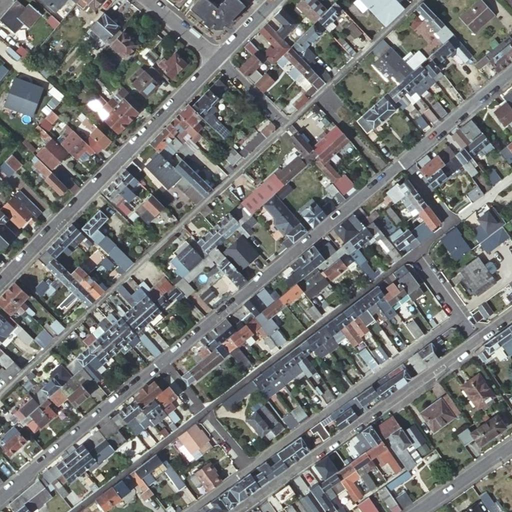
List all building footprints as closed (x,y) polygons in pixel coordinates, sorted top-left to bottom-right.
[(67,14),(76,4),(71,0),(42,0),(42,1),(55,12),(59,7),(67,14)] [(78,0),(76,4),(83,9),(87,4),(94,10),(98,5),(99,5),(101,3),(100,2),(102,0),(78,0)] [(195,0),(189,9),(190,9),(213,28),(213,29),(223,29),(223,28),(244,6),(244,5),(238,0),(223,0),(218,6),(215,6),(208,0),(195,0)] [(313,24),(317,20),(326,11),(315,0),(301,0),(296,5),(313,24)] [(358,0),(385,27),(403,9),(398,4),(401,0),(358,0)] [(473,33),(493,16),(479,1),(460,18),(473,33)] [(317,20),(324,27),(328,32),(335,26),(331,22),(342,10),(335,3),(334,2),(326,11),(317,20)] [(442,44),(452,35),(422,2),(414,10),(434,33),(433,34),(438,39),(437,39),(442,44)] [(40,15),(28,5),(16,19),(28,29),(40,15)] [(118,27),(103,14),(86,33),(101,46),(104,42),(118,27)] [(54,29),(59,23),(51,16),(46,22),(54,29)] [(298,39),(291,47),(297,53),(302,48),(303,49),(305,46),(320,32),(319,32),(324,27),(317,20),(313,24),(305,32),(298,39)] [(267,23),(258,31),(275,47),(273,49),(270,46),(262,54),(265,58),(272,65),(283,54),(291,47),(289,45),(282,39),(267,23)] [(291,30),(287,34),(292,39),(291,40),(292,42),(296,38),(303,31),(296,23),(290,29),(291,30)] [(353,40),(361,32),(352,23),(344,30),(353,40)] [(118,27),(104,42),(107,45),(121,29),(118,27)] [(139,45),(123,31),(110,45),(126,59),(139,45)] [(305,32),(303,31),(296,38),(298,39),(305,32)] [(162,39),(156,33),(145,45),(151,50),(162,39)] [(287,34),(282,39),(289,45),(292,42),(291,40),(292,39),(287,34)] [(459,43),(452,35),(442,44),(427,58),(434,66),(437,62),(438,63),(453,50),(452,49),(458,43),(459,43)] [(497,46),(510,62),(511,60),(511,39),(509,36),(497,46)] [(390,48),(383,39),(371,50),(379,58),(390,48)] [(19,46),(29,55),(35,48),(25,40),(19,46)] [(458,43),(452,49),(453,50),(463,61),(469,56),(458,43)] [(346,45),(343,47),(347,51),(349,54),(352,52),(346,45)] [(19,46),(15,52),(24,61),(29,55),(19,46)] [(300,57),(307,64),(312,60),(312,59),(312,54),(305,46),(303,49),(302,48),(297,53),(300,57)] [(510,62),(497,46),(485,55),(481,58),(476,62),(474,64),(478,68),(489,60),(498,71),(510,62)] [(291,47),(283,54),(284,55),(277,61),(282,66),(289,60),(294,66),(288,72),(295,79),(302,73),(309,66),(307,64),(300,57),(297,53),(291,47)] [(390,48),(379,58),(371,65),(379,74),(384,70),(390,77),(397,85),(402,80),(410,72),(411,72),(390,48)] [(265,58),(262,54),(258,50),(239,69),(246,76),(265,58)] [(342,55),(348,61),(352,57),(349,54),(347,51),(342,55)] [(418,66),(424,60),(417,51),(404,63),(411,72),(418,66)] [(184,64),(185,63),(175,52),(167,61),(164,59),(158,65),(171,78),(178,71),(179,71),(185,65),(184,64)] [(434,66),(427,58),(424,60),(418,66),(433,82),(434,83),(442,75),(434,66)] [(315,63),(310,67),(325,83),(330,78),(324,71),(323,72),(315,63)] [(154,82),(161,75),(151,65),(145,72),(141,68),(136,73),(140,77),(133,84),(145,96),(153,89),(151,87),(155,83),(154,82)] [(302,73),(295,79),(302,87),(300,89),(303,93),(292,103),(297,108),(325,83),(310,67),(309,66),(302,73)] [(433,82),(418,66),(411,72),(410,72),(425,89),(433,82)] [(0,90),(1,91),(16,74),(11,69),(0,81),(0,90)] [(385,81),(390,77),(384,70),(379,74),(385,81)] [(265,72),(254,84),(262,92),(274,81),(268,76),(271,73),(269,71),(267,74),(265,72)] [(410,72),(402,80),(411,90),(410,91),(412,93),(413,92),(417,96),(425,89),(410,72)] [(191,106),(195,111),(203,118),(224,139),(227,135),(212,120),(213,118),(208,113),(210,112),(207,110),(211,106),(210,105),(218,97),(217,96),(227,87),(219,79),(209,89),(209,88),(191,106)] [(395,86),(409,103),(411,106),(419,99),(417,96),(413,92),(412,93),(410,91),(411,90),(402,80),(397,85),(395,86)] [(511,84),(500,95),(506,102),(511,108),(511,107),(511,84)] [(386,94),(397,107),(401,111),(409,103),(395,86),(386,94)] [(463,100),(451,86),(446,90),(458,104),(463,100)] [(137,111),(142,106),(133,97),(122,87),(112,97),(107,103),(128,122),(138,112),(137,111)] [(118,133),(128,122),(107,103),(96,92),(93,96),(104,106),(102,108),(108,113),(104,117),(103,118),(118,133)] [(365,134),(397,107),(386,94),(360,117),(354,122),(365,134)] [(104,106),(93,96),(88,101),(104,117),(108,113),(102,108),(104,106)] [(441,117),(446,112),(436,101),(431,105),(441,117)] [(511,126),(511,108),(506,102),(493,112),(504,126),(509,123),(511,126)] [(188,103),(179,113),(186,120),(195,111),(191,106),(188,103)] [(322,113),(314,104),(302,115),(310,123),(322,113)] [(438,120),(426,106),(420,111),(430,123),(432,125),(438,120)] [(44,119),(38,125),(40,127),(42,125),(44,127),(48,123),(50,125),(57,117),(51,111),(44,119)] [(186,120),(189,123),(191,126),(193,127),(203,118),(195,111),(186,120)] [(179,113),(168,124),(175,131),(181,125),(186,120),(179,113)] [(16,137),(22,142),(22,143),(27,137),(33,131),(38,125),(44,119),(39,114),(33,120),(32,120),(16,137)] [(334,127),(340,122),(332,114),(327,119),(334,127)] [(421,129),(427,124),(419,116),(414,120),(421,129)] [(103,147),(111,140),(87,117),(83,122),(92,131),(90,134),(83,141),(93,150),(96,153),(103,147)] [(481,133),(470,119),(459,128),(470,142),(481,133)] [(341,134),(347,129),(349,127),(342,120),(340,122),(334,127),(341,134)] [(242,157),(244,159),(274,131),(274,126),(271,123),(238,154),(242,157)] [(168,124),(157,135),(174,152),(179,147),(182,144),(172,134),(175,131),(168,124)] [(38,125),(33,131),(47,144),(37,154),(52,169),(67,153),(40,127),(38,125)] [(293,135),(297,132),(292,125),(287,129),(293,135)] [(191,126),(189,128),(187,131),(192,136),(197,131),(193,127),(191,126)] [(89,154),(93,150),(83,141),(68,127),(66,129),(70,133),(65,139),(61,144),(76,159),(77,157),(85,150),(89,154)] [(325,149),(341,134),(334,127),(325,135),(317,142),(311,148),(317,156),(325,149)] [(61,135),(65,139),(70,133),(66,129),(61,135)] [(348,142),(357,152),(362,147),(347,129),(341,134),(348,142)] [(195,139),(200,134),(197,131),(192,136),(195,139)] [(311,161),(317,156),(311,148),(297,132),(293,135),(288,140),(300,153),(302,156),(308,164),(311,161)] [(317,142),(325,135),(323,133),(315,140),(317,142)] [(485,155),(493,148),(481,133),(470,142),(463,148),(470,157),(477,151),(481,156),(484,154),(485,155)] [(331,157),(348,142),(341,134),(325,149),(331,157)] [(157,135),(149,143),(158,153),(166,160),(174,152),(157,135)] [(27,137),(22,143),(32,152),(37,147),(27,137)] [(184,143),(193,152),(198,147),(189,138),(185,141),(184,143)] [(511,141),(498,152),(505,160),(510,156),(511,154),(511,141)] [(182,144),(179,147),(188,157),(193,152),(184,143),(182,144)] [(221,155),(232,167),(242,157),(238,154),(231,146),(221,155)] [(470,157),(463,148),(454,155),(461,164),(472,179),(479,174),(475,170),(467,159),(470,157)] [(326,178),(330,183),(337,176),(325,162),(331,157),(325,149),(317,156),(311,161),(326,178)] [(85,150),(77,157),(82,162),(89,154),(85,150)] [(437,155),(419,170),(425,179),(454,155),(450,150),(440,158),(437,155)] [(166,160),(158,153),(146,165),(168,187),(181,175),(173,167),(169,163),(166,160)] [(11,155),(5,162),(14,171),(21,164),(11,155)] [(169,163),(173,167),(181,159),(177,155),(169,163)] [(454,155),(425,179),(433,188),(458,167),(457,167),(461,164),(454,155)] [(288,182),(308,164),(302,156),(299,159),(296,156),(280,171),(278,169),(272,174),(283,186),(288,182)] [(475,170),(479,167),(470,157),(467,159),(475,170)] [(59,195),(67,187),(65,185),(39,159),(34,164),(47,177),(45,179),(45,180),(59,195)] [(173,167),(181,175),(183,177),(188,182),(196,174),(194,171),(198,167),(193,162),(188,166),(181,159),(173,167)] [(132,161),(125,168),(133,177),(140,170),(132,161)] [(14,171),(5,162),(0,166),(0,169),(8,177),(14,171)] [(32,166),(45,179),(47,177),(34,164),(32,166)] [(125,168),(117,176),(130,190),(138,182),(133,177),(125,168)] [(493,188),(501,181),(493,170),(486,175),(488,177),(486,179),(493,188)] [(192,185),(203,197),(212,189),(207,184),(209,182),(205,178),(203,180),(196,174),(188,182),(192,185)] [(267,178),(279,190),(283,187),(283,186),(272,174),(267,178)] [(117,176),(110,184),(123,197),(125,199),(128,202),(135,195),(130,190),(117,176)] [(178,181),(187,190),(192,185),(188,182),(183,177),(178,181)] [(240,204),(251,215),(262,205),(274,194),(279,190),(267,178),(240,203),(240,204)] [(414,187),(407,179),(399,185),(397,183),(386,192),(394,203),(399,199),(414,187)] [(67,187),(73,193),(79,187),(71,180),(65,185),(67,187)] [(283,187),(288,192),(293,187),(288,182),(283,186),(283,187)] [(341,202),(344,199),(330,183),(328,185),(324,189),(331,196),(334,194),(341,202)] [(110,184),(102,192),(126,215),(131,210),(127,206),(126,207),(119,200),(123,197),(110,184)] [(184,193),(195,204),(203,197),(192,185),(187,190),(184,193)] [(472,204),(484,195),(478,186),(466,195),(472,204)] [(283,187),(279,190),(283,196),(288,192),(283,187)] [(420,196),(414,187),(399,199),(406,208),(420,196)] [(20,191),(15,196),(37,217),(42,212),(20,191)] [(142,203),(147,207),(155,215),(163,206),(151,194),(142,203)] [(287,209),(274,194),(262,205),(274,219),(274,225),(283,235),(285,235),(287,238),(283,242),(282,244),(286,248),(306,231),(293,215),(287,209)] [(37,217),(15,196),(1,210),(9,218),(16,210),(31,223),(37,217)] [(427,206),(420,196),(406,208),(409,212),(412,217),(427,206)] [(316,222),(334,208),(328,201),(320,208),(311,199),(302,207),(316,222)] [(136,209),(140,214),(147,207),(142,203),(136,209)] [(235,217),(241,223),(251,215),(240,204),(231,212),(235,217)] [(199,212),(204,218),(212,211),(206,205),(199,212)] [(440,223),(427,206),(412,217),(408,220),(412,225),(413,227),(410,230),(420,243),(425,239),(423,236),(440,223)] [(312,226),(316,222),(302,207),(298,210),(312,226)] [(359,207),(353,212),(361,223),(368,217),(359,207)] [(390,207),(384,211),(398,227),(403,223),(394,212),(390,207)] [(409,212),(406,208),(399,214),(402,218),(409,212)] [(0,233),(8,242),(15,235),(4,223),(9,218),(1,210),(0,209),(0,233)] [(100,209),(81,228),(96,243),(104,235),(97,228),(108,217),(100,209)] [(136,209),(128,217),(132,221),(133,221),(140,214),(136,209)] [(368,217),(361,223),(363,225),(365,223),(367,225),(372,221),(379,215),(375,211),(368,217)] [(199,212),(190,220),(195,226),(203,219),(204,218),(199,212)] [(505,224),(497,213),(481,224),(470,232),(479,243),(489,236),(501,227),(505,224)] [(227,214),(220,220),(232,232),(235,229),(238,226),(233,220),(228,214),(227,214)] [(233,220),(238,226),(241,223),(235,217),(233,220)] [(220,220),(212,227),(224,239),(232,232),(220,220)] [(367,225),(365,227),(357,233),(364,242),(372,236),(371,235),(376,232),(379,229),(372,221),(367,225)] [(511,227),(508,222),(505,224),(501,227),(506,233),(511,228),(511,227)] [(72,223),(63,231),(72,240),(75,237),(80,242),(83,239),(85,237),(72,223)] [(212,228),(205,234),(196,241),(207,253),(215,246),(224,239),(212,227),(212,228)] [(482,248),(486,253),(509,237),(506,233),(501,227),(489,236),(479,243),(482,248)] [(407,243),(411,249),(419,243),(407,228),(402,232),(399,228),(389,237),(399,250),(407,243)] [(441,239),(457,260),(470,250),(459,236),(460,235),(455,228),(441,239)] [(141,234),(152,245),(157,240),(146,229),(141,234)] [(379,229),(376,232),(381,238),(379,239),(388,250),(386,252),(394,263),(401,257),(379,229)] [(201,230),(193,238),(196,241),(205,234),(201,230)] [(63,231),(46,249),(55,258),(63,250),(68,255),(78,245),(77,245),(72,240),(63,231)] [(372,236),(364,242),(367,246),(374,240),(376,242),(379,239),(381,238),(376,232),(371,235),(372,236)] [(0,247),(1,249),(8,242),(0,233),(0,247)] [(357,233),(341,246),(347,253),(348,254),(355,248),(356,249),(364,242),(357,233)] [(120,267),(125,271),(133,263),(104,235),(96,243),(100,247),(108,254),(120,267)] [(84,243),(88,247),(92,243),(85,237),(83,239),(85,242),(84,243)] [(173,270),(180,278),(183,275),(207,253),(196,241),(193,238),(188,243),(177,253),(170,260),(176,267),(173,270)] [(379,239),(376,242),(385,253),(386,252),(388,250),(379,239)] [(185,240),(174,250),(177,253),(188,243),(185,240)] [(313,245),(304,253),(315,267),(324,260),(313,245)] [(215,246),(207,253),(213,260),(221,269),(225,273),(238,288),(246,281),(233,266),(227,259),(215,246)] [(347,253),(341,246),(333,252),(338,258),(332,263),(323,271),(325,274),(330,280),(346,267),(339,259),(347,253)] [(46,249),(37,258),(57,277),(66,269),(55,258),(46,249)] [(227,259),(233,266),(241,259),(234,252),(227,259)] [(328,256),(327,257),(332,263),(338,258),(333,252),(332,253),(328,256)] [(207,253),(183,275),(188,281),(213,260),(207,253)] [(304,253),(295,260),(301,267),(290,276),(296,283),(306,274),(315,267),(304,253)] [(105,256),(99,262),(109,272),(115,266),(105,256)] [(324,260),(315,267),(320,273),(323,271),(332,263),(327,257),(324,260)] [(356,257),(353,260),(358,266),(362,264),(356,257)] [(493,260),(490,260),(483,265),(478,258),(461,270),(477,293),(494,281),(490,274),(497,269),(497,266),(493,260)] [(233,266),(246,281),(254,274),(241,259),(233,266)] [(99,262),(95,267),(104,277),(109,272),(99,262)] [(358,266),(364,273),(367,277),(373,273),(364,262),(362,264),(358,266)] [(397,280),(409,272),(403,265),(392,273),(397,280)] [(79,282),(87,274),(79,266),(71,274),(74,277),(79,282)] [(116,271),(120,275),(125,271),(120,267),(116,271)] [(315,267),(306,274),(309,278),(298,287),(303,292),(309,299),(328,283),(323,276),(320,273),(315,267)] [(62,282),(66,286),(74,277),(71,274),(66,269),(57,277),(52,283),(49,286),(50,288),(45,292),(49,296),(62,282)] [(409,298),(413,302),(424,294),(409,272),(397,280),(406,293),(409,298)] [(364,273),(358,278),(364,285),(370,281),(367,277),(364,273)] [(406,293),(397,280),(392,273),(377,285),(384,295),(391,305),(406,293)] [(88,291),(96,298),(107,288),(101,282),(98,285),(87,274),(79,282),(81,284),(88,291)] [(306,274),(296,283),(295,283),(298,287),(309,278),(306,274)] [(180,278),(174,283),(182,292),(184,295),(187,298),(196,290),(188,281),(183,275),(180,278)] [(167,290),(172,285),(164,276),(159,281),(167,290)] [(296,283),(290,276),(286,279),(291,286),(295,283),(296,283)] [(73,293),(81,284),(79,282),(74,277),(66,286),(73,293)] [(44,281),(35,290),(41,296),(45,292),(50,288),(49,286),(52,283),(48,279),(45,283),(44,281)] [(162,294),(167,290),(159,281),(155,285),(162,294)] [(5,291),(19,304),(28,295),(14,282),(5,291)] [(143,282),(138,286),(140,288),(145,293),(150,289),(143,282)] [(182,292),(174,283),(172,285),(167,290),(162,294),(157,298),(153,302),(144,310),(140,314),(148,323),(148,322),(159,313),(160,312),(169,304),(169,303),(175,298),(182,292)] [(291,286),(281,294),(278,296),(278,297),(286,306),(303,292),(298,287),(295,283),(291,286)] [(77,297),(79,299),(88,291),(81,284),(73,293),(58,307),(60,309),(63,307),(65,309),(69,305),(77,297)] [(131,296),(121,285),(116,290),(132,307),(129,310),(136,318),(140,314),(144,310),(131,296)] [(155,285),(150,289),(157,298),(162,294),(155,285)] [(384,295),(377,285),(368,292),(375,302),(380,298),(384,295)] [(263,303),(266,306),(268,304),(278,297),(278,296),(274,290),(269,294),(263,287),(255,293),(261,301),(263,303)] [(140,288),(131,296),(144,310),(153,302),(145,293),(140,288)] [(157,298),(150,289),(145,293),(153,302),(157,298)] [(205,305),(215,296),(208,289),(198,297),(205,305)] [(5,291),(0,296),(0,303),(10,313),(15,308),(21,314),(25,310),(19,304),(5,291)] [(74,310),(79,314),(96,298),(88,291),(79,299),(82,302),(74,310)] [(184,295),(182,292),(175,298),(177,301),(184,295)] [(375,302),(368,292),(358,299),(366,309),(375,302)] [(261,301),(255,293),(243,304),(253,317),(254,316),(264,308),(266,306),(263,303),(261,301)] [(406,293),(391,305),(394,309),(409,298),(406,293)] [(387,308),(391,305),(384,295),(380,298),(387,308)] [(77,297),(69,305),(71,307),(79,299),(77,297)] [(253,317),(252,317),(260,327),(265,334),(275,346),(277,348),(285,341),(276,330),(278,329),(270,319),(286,306),(278,297),(268,304),(266,306),(264,308),(254,316),(253,317)] [(366,309),(358,299),(350,306),(357,316),(366,309)] [(319,301),(314,305),(322,315),(327,311),(319,301)] [(485,302),(478,307),(486,318),(493,313),(485,302)] [(322,315),(314,305),(307,311),(315,321),(322,315)] [(136,318),(129,310),(125,313),(119,306),(117,308),(120,311),(117,312),(121,317),(128,324),(136,318)] [(357,316),(350,306),(341,312),(359,337),(368,330),(357,316)] [(443,310),(431,318),(436,324),(447,316),(443,310)] [(478,310),(471,315),(476,322),(484,317),(478,310)] [(127,325),(128,324),(121,317),(117,320),(114,316),(115,315),(113,312),(111,314),(111,313),(106,318),(112,325),(119,332),(127,325)] [(159,313),(148,322),(152,326),(164,316),(160,312),(159,313)] [(359,337),(341,312),(332,319),(340,329),(353,346),(361,339),(359,337)] [(141,328),(148,323),(140,314),(136,318),(128,324),(127,325),(140,340),(154,357),(161,351),(141,328)] [(366,321),(382,344),(381,344),(389,357),(397,351),(373,316),(366,321)] [(252,317),(239,328),(237,330),(244,339),(249,345),(254,341),(249,335),(260,327),(252,317)] [(48,326),(57,334),(65,327),(55,318),(48,326)] [(225,318),(208,333),(218,345),(221,343),(237,330),(239,328),(236,324),(232,327),(225,318)] [(340,329),(332,319),(323,326),(331,336),(340,329)] [(119,332),(112,325),(109,327),(103,320),(101,322),(102,324),(100,327),(111,340),(118,333),(119,332)] [(416,340),(423,334),(413,320),(405,325),(416,340)] [(28,345),(34,339),(19,325),(13,331),(28,345)] [(140,340),(127,325),(119,332),(118,333),(126,342),(131,347),(140,340)] [(36,337),(34,339),(42,348),(53,338),(45,329),(41,326),(33,334),(36,337)] [(45,329),(53,338),(57,334),(48,326),(45,329)] [(331,336),(323,326),(314,333),(322,343),(329,352),(335,347),(334,345),(336,343),(331,336)] [(511,336),(511,331),(508,326),(495,335),(501,344),(511,336)] [(111,340),(100,327),(91,334),(103,347),(111,340)] [(450,327),(441,334),(445,339),(457,330),(456,328),(450,327)] [(237,330),(221,343),(228,352),(244,339),(237,330)] [(126,342),(118,333),(111,340),(119,349),(126,342)] [(208,333),(197,342),(201,346),(196,351),(197,353),(192,357),(196,363),(215,347),(218,345),(208,333)] [(322,343),(314,333),(306,339),(313,349),(322,343)] [(91,334),(83,342),(87,347),(94,354),(103,347),(91,334)] [(275,346),(265,334),(260,337),(270,350),(275,346)] [(449,341),(454,347),(464,340),(460,334),(449,341)] [(477,355),(480,359),(481,358),(484,363),(499,353),(502,358),(507,354),(500,345),(501,344),(495,335),(482,344),(485,349),(477,355)] [(438,336),(417,352),(427,366),(438,359),(433,352),(444,345),(438,336)] [(405,344),(406,345),(411,342),(407,337),(405,337),(404,338),(402,339),(405,344)] [(313,349),(306,339),(297,346),(304,356),(313,349)] [(111,340),(103,347),(111,356),(119,349),(111,340)] [(123,354),(131,347),(126,342),(119,349),(123,354)] [(388,357),(379,345),(371,352),(379,363),(388,357)] [(304,356),(297,346),(288,353),(296,362),(301,370),(304,374),(307,377),(315,371),(304,356)] [(87,347),(64,368),(71,375),(72,375),(81,366),(94,354),(87,347)] [(111,356),(103,347),(94,354),(81,366),(92,378),(96,383),(102,377),(95,369),(111,356)] [(186,371),(180,376),(188,385),(222,357),(215,347),(196,363),(186,371)] [(358,353),(371,370),(377,365),(364,348),(358,353)] [(230,355),(235,360),(240,356),(236,350),(230,355)] [(427,366),(417,352),(407,359),(417,373),(427,366)] [(9,367),(14,362),(4,353),(0,356),(0,358),(2,360),(9,367)] [(296,362),(288,353),(279,360),(286,370),(290,375),(292,377),(301,370),(296,362)] [(235,360),(246,375),(252,371),(240,356),(235,360)] [(9,367),(2,360),(0,361),(0,370),(2,373),(7,368),(9,367)] [(286,370),(279,360),(270,366),(277,376),(281,381),(282,382),(290,375),(286,370)] [(7,368),(14,375),(20,369),(14,362),(9,367),(7,368)] [(410,378),(400,364),(387,374),(397,388),(410,378)] [(181,365),(175,370),(180,376),(186,371),(181,365)] [(92,378),(81,366),(72,375),(80,383),(82,386),(92,378)] [(277,376),(270,366),(260,373),(271,388),(273,391),(283,384),(282,382),(281,381),(277,376)] [(64,368),(63,367),(57,372),(65,381),(71,375),(64,368)] [(0,375),(0,377),(1,379),(6,383),(14,375),(7,368),(2,373),(0,375)] [(301,370),(292,377),(295,381),(298,379),(304,374),(301,370)] [(57,372),(53,376),(60,385),(65,381),(57,372)] [(271,388),(260,373),(251,380),(257,387),(264,397),(273,391),(271,388)] [(397,388),(387,374),(371,385),(378,395),(381,399),(397,388)] [(479,406),(482,411),(489,405),(486,401),(493,396),(478,374),(462,386),(477,407),(479,406)] [(53,376),(52,376),(46,382),(39,388),(39,389),(30,397),(38,405),(43,400),(45,398),(48,396),(58,387),(60,385),(53,376)] [(298,379),(295,381),(300,388),(304,386),(298,379)] [(257,387),(251,380),(229,397),(222,403),(227,409),(257,387)] [(135,400),(141,407),(147,402),(152,398),(153,398),(161,391),(153,381),(147,386),(145,384),(138,390),(140,392),(133,398),(134,400),(135,400)] [(80,383),(66,396),(74,405),(88,393),(82,386),(80,383)] [(378,395),(371,385),(352,399),(362,413),(367,409),(364,405),(378,395)] [(153,398),(167,414),(172,421),(174,424),(180,419),(172,410),(175,408),(169,401),(176,396),(168,386),(161,391),(153,398)] [(65,396),(58,387),(48,396),(56,404),(66,396),(65,396)] [(460,413),(447,394),(419,413),(427,424),(431,422),(436,430),(460,413)] [(38,405),(30,397),(17,408),(18,409),(16,411),(14,408),(11,410),(14,413),(13,413),(20,421),(38,405)] [(147,402),(161,419),(167,414),(153,398),(152,398),(147,402)] [(362,413),(352,399),(347,402),(350,407),(332,420),(339,429),(362,413)] [(20,421),(18,422),(30,436),(55,414),(46,404),(43,400),(38,405),(20,421)] [(126,406),(139,422),(147,415),(141,407),(135,400),(134,400),(126,406)] [(262,406),(259,401),(252,407),(256,412),(262,406)] [(147,415),(154,424),(161,419),(147,402),(141,407),(147,415)] [(350,407),(347,402),(328,415),(317,423),(319,426),(321,425),(322,427),(332,420),(350,407)] [(126,422),(131,428),(139,422),(126,406),(118,413),(126,422)] [(269,440),(282,429),(262,406),(256,412),(246,420),(261,437),(264,434),(269,440)] [(300,406),(290,413),(292,416),(298,425),(308,417),(300,406)] [(118,429),(126,422),(118,413),(97,430),(105,439),(112,434),(118,429)] [(290,431),(297,426),(290,418),(292,416),(290,413),(281,419),(290,431)] [(456,435),(463,446),(474,438),(479,445),(505,427),(496,414),(470,433),(466,428),(456,435)] [(139,422),(143,427),(148,423),(152,427),(154,424),(147,415),(139,422)] [(297,426),(298,425),(292,416),(290,418),(297,426)] [(392,416),(377,426),(385,438),(391,434),(400,428),(392,416)] [(177,427),(174,424),(172,421),(168,424),(173,430),(177,427)] [(131,428),(135,433),(143,427),(139,422),(131,428)] [(433,432),(436,430),(431,422),(427,424),(433,432)] [(211,447),(194,423),(178,436),(185,445),(191,453),(195,459),(211,447)] [(319,426),(317,423),(309,429),(312,434),(316,432),(322,441),(329,436),(322,427),(321,425),(319,426)] [(381,440),(371,424),(361,431),(366,438),(364,440),(361,442),(367,450),(381,440)] [(13,427),(0,438),(0,445),(9,455),(26,440),(13,427)] [(159,431),(164,437),(168,434),(163,428),(159,431)] [(410,443),(400,428),(391,434),(401,449),(407,445),(410,443)] [(112,434),(120,444),(127,439),(118,429),(112,434)] [(105,439),(97,430),(72,450),(70,452),(77,461),(105,439)] [(161,439),(164,437),(159,431),(156,434),(161,439)] [(359,433),(354,436),(361,446),(365,451),(367,450),(361,442),(364,440),(366,438),(361,431),(359,433)] [(77,462),(84,470),(86,467),(90,471),(98,464),(97,462),(120,444),(112,434),(105,439),(77,461),(77,462)] [(391,434),(385,438),(402,462),(408,459),(401,449),(391,434)] [(309,450),(299,436),(289,443),(300,457),(309,450)] [(397,462),(381,440),(367,450),(365,451),(371,459),(377,454),(384,464),(387,462),(395,473),(402,469),(398,464),(396,465),(395,463),(397,462)] [(300,457),(289,443),(282,448),(292,463),(300,457)] [(185,457),(191,453),(185,445),(180,449),(185,457)] [(409,447),(407,445),(401,449),(408,459),(402,462),(407,469),(415,464),(414,463),(421,458),(412,445),(409,447)] [(343,459),(347,464),(350,462),(365,451),(361,446),(343,459)] [(292,463),(282,448),(277,452),(281,458),(286,467),(292,463)] [(62,474),(77,462),(77,461),(70,452),(68,449),(66,450),(61,454),(63,457),(55,464),(48,470),(55,479),(60,475),(62,474)] [(149,471),(165,459),(159,451),(134,469),(147,485),(154,479),(153,477),(149,471)] [(362,479),(370,491),(376,487),(366,473),(364,469),(361,465),(371,459),(365,451),(350,462),(360,477),(362,479)] [(281,458),(277,452),(265,461),(269,466),(281,458)] [(275,475),(286,467),(281,458),(269,466),(273,471),(275,475)] [(162,470),(169,465),(165,459),(149,471),(153,477),(162,470)] [(371,459),(361,465),(364,469),(366,473),(376,466),(371,459)] [(207,462),(214,470),(216,469),(210,460),(207,462)] [(269,466),(265,461),(257,466),(260,471),(265,477),(273,471),(269,466)] [(69,482),(84,470),(77,462),(62,474),(60,475),(55,479),(51,483),(63,497),(68,493),(61,484),(67,479),(69,482)] [(208,491),(221,481),(214,470),(207,462),(194,472),(208,491)] [(347,464),(335,472),(340,480),(345,487),(346,489),(354,502),(361,497),(351,483),(360,477),(350,462),(347,464)] [(185,485),(177,475),(169,465),(162,470),(178,490),(185,485)] [(260,471),(257,466),(249,473),(252,477),(260,471)] [(51,483),(55,479),(48,470),(47,469),(40,475),(42,476),(43,478),(48,484),(51,483)] [(147,485),(134,469),(119,481),(124,487),(134,479),(143,491),(139,495),(144,500),(153,493),(147,485)] [(411,475),(407,469),(385,485),(388,491),(411,475)] [(258,487),(267,480),(265,477),(260,471),(252,477),(258,487)] [(267,480),(275,475),(273,471),(265,477),(267,480)] [(345,511),(335,497),(336,496),(330,487),(340,480),(335,472),(318,484),(322,489),(337,511),(345,511)] [(252,477),(249,473),(239,480),(249,494),(259,487),(258,487),(252,477)] [(311,489),(318,484),(311,474),(304,479),(311,489)] [(45,487),(47,486),(48,484),(43,478),(42,476),(38,479),(45,487)] [(38,479),(34,482),(8,503),(15,511),(42,490),(45,487),(38,479)] [(238,502),(249,494),(239,480),(228,488),(238,502)] [(336,496),(346,489),(345,487),(340,480),(330,487),(336,496)] [(95,499),(104,511),(120,498),(121,499),(129,494),(124,487),(119,481),(95,499)] [(92,491),(98,487),(94,482),(89,487),(92,491)] [(299,487),(308,499),(313,495),(304,483),(299,487)] [(322,489),(318,484),(311,489),(315,494),(322,489)] [(385,485),(377,491),(390,509),(397,504),(392,497),(388,491),(385,485)] [(53,494),(47,486),(45,487),(42,490),(48,499),(53,494)] [(238,502),(228,488),(218,495),(228,509),(238,502)] [(44,502),(48,499),(42,490),(15,511),(14,511),(32,511),(33,511),(39,506),(40,507),(45,503),(44,502)] [(402,490),(392,497),(397,504),(401,510),(411,502),(402,490)] [(485,491),(478,496),(486,508),(493,503),(485,491)] [(223,511),(228,509),(218,495),(210,501),(217,511),(223,511)] [(378,511),(368,497),(357,505),(361,511),(378,511)] [(280,503),(284,508),(289,504),(285,499),(280,503)] [(493,503),(486,508),(489,511),(501,511),(504,510),(497,500),(493,503)] [(217,511),(210,501),(195,511),(217,511)] [(275,511),(278,511),(284,508),(280,503),(273,508),(275,511)]
